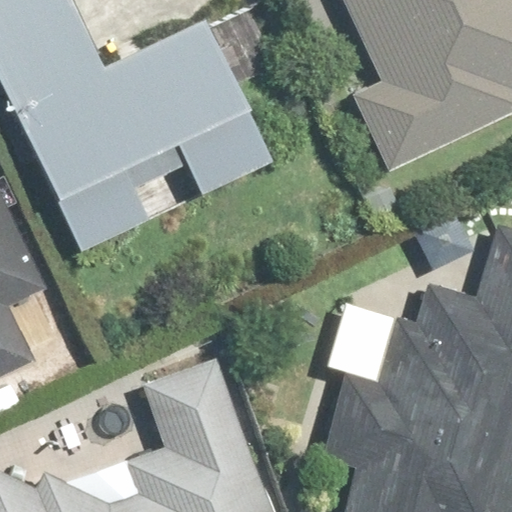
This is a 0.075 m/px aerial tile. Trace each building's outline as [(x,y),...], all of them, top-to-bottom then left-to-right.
[(204,18),(104,68),(70,0),(0,0),(0,81),(82,248),(148,216),(134,189),(188,163),(202,192),(273,157),(204,18)] [(511,0),(343,0),(380,79),(356,90),(392,169),(511,113),(511,0)] [(0,372),(28,359),(1,300),(44,280),(0,185),(0,372)] [(511,511),(511,231),(493,227),(474,296),(432,285),(423,321),(348,302),(331,363),(345,367),(322,456),(357,465),(344,511),(511,511)] [(280,511),(222,355),(140,386),(163,447),(126,461),(137,491),(110,502),(43,472),(36,489),(0,473),(0,511),(280,511)]
